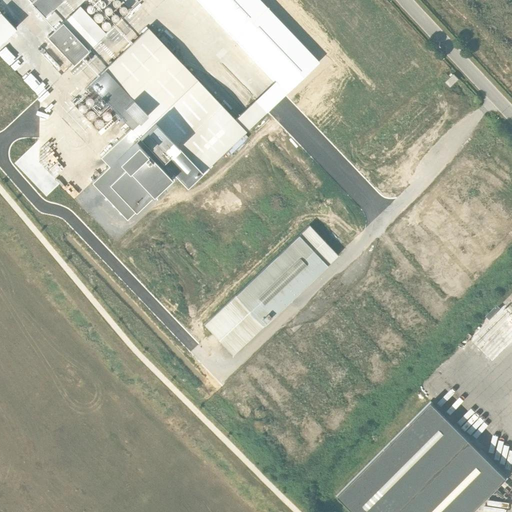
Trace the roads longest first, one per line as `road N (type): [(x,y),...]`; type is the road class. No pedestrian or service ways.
road 1 (unclassified): [(404,0),(511,114)]
road 2 (unknown): [(62,88),(158,11)]
